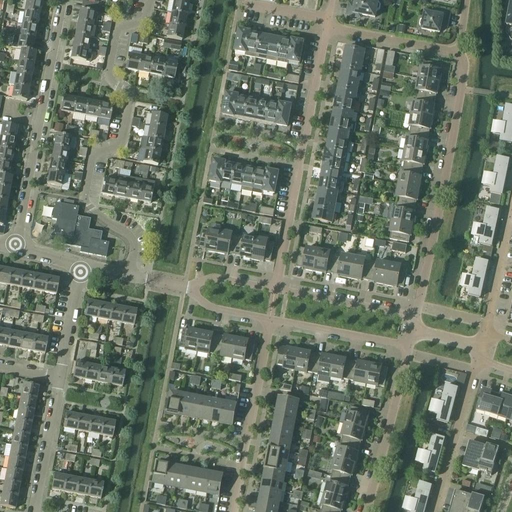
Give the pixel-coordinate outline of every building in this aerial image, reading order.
[(39,16),(41,3),(26,0),(24,13),(39,16)] [(379,10),(380,6),(378,2),(369,0),(355,0),(354,7),(348,6),(346,16),(360,18),(361,16),(375,18),(376,13),(379,10)] [(92,10),(93,4),(82,2),(81,8),(92,10)] [(186,17),(188,5),(173,2),(171,14),(186,17)] [(77,23),(92,26),(94,13),(79,10),(77,23)] [(36,28),(39,16),(24,13),(21,25),(36,28)] [(449,15),(435,13),(434,15),(424,13),(423,19),(420,21),(419,26),(421,29),(421,30),(439,33),(441,24),(447,25),(449,15)] [(183,29),(186,17),(171,14),(168,26),(183,29)] [(90,38),(92,26),(77,23),(75,35),(90,38)] [(34,40),(36,28),(21,25),(19,37),(34,40)] [(181,41),(183,29),(168,26),(166,38),(181,41)] [(245,56),(250,33),(239,31),(235,52),(245,54),(245,56)] [(256,58),(260,34),(254,32),(254,35),(250,34),(250,33),(245,56),(256,58)] [(266,60),(271,38),(266,37),(267,35),(260,34),(256,58),(266,60)] [(87,50),(90,38),(75,35),(72,47),(87,50)] [(277,63),(282,38),(275,36),(275,39),(271,38),(266,60),(277,63)] [(32,52),(34,40),(19,37),(17,49),(35,53),(36,53),(32,52)] [(287,65),(292,41),(291,42),(287,41),(288,39),(282,38),(277,63),(287,65)] [(292,41),(287,65),(288,65),(288,62),(299,64),(303,44),(298,43),(298,42),(292,41)] [(180,44),(172,43),(171,50),(179,52),(180,44)] [(87,54),(87,50),(72,47),(70,60),(89,63),(90,61),(91,58),(90,55),(87,54)] [(33,65),(35,53),(17,49),(16,50),(20,50),(18,62),(33,65)] [(344,59),(362,63),(364,52),(346,49),(344,59)] [(382,66),(384,51),(377,50),(375,65),(382,66)] [(392,68),(395,53),(388,52),(385,66),(392,68)] [(137,73),(140,58),(127,55),(124,70),(137,73)] [(149,75),(152,60),(140,58),(137,73),(149,75)] [(360,73),(362,63),(344,59),(342,69),(360,73)] [(161,77),(164,62),(152,60),(149,75),(161,77)] [(418,79),(439,83),(442,72),(440,71),(441,65),(422,61),(421,68),(420,68),(418,79)] [(31,77),(33,65),(18,62),(16,74),(31,77)] [(164,62),(161,77),(174,80),(176,65),(164,62)] [(358,83),(360,73),(342,69),(340,79),(358,83)] [(28,90),(31,77),(16,74),(15,76),(10,75),(8,86),(28,90)] [(285,75),(284,82),(298,84),(300,77),(285,75)] [(356,93),(358,83),(340,79),(338,89),(356,93)] [(437,95),(439,83),(418,79),(416,91),(417,91),(416,97),(435,101),(436,95),(437,95)] [(381,87),(380,91),(384,91),(390,92),(391,86),(381,84),(381,87)] [(26,102),(28,90),(8,86),(7,87),(13,89),(11,99),(26,102)] [(355,103),(356,93),(338,89),(336,99),(355,103)] [(233,117),(237,96),(226,94),(222,115),(233,117)] [(244,121),(248,96),(247,100),(237,98),(238,97),(237,96),(233,117),(238,118),(237,119),(244,121)] [(254,121),(259,98),(248,96),(244,121),(250,122),(250,121),(254,121)] [(72,114),(75,99),(63,97),(62,102),(61,102),(61,103),(62,103),(60,112),(72,114)] [(434,107),(435,101),(416,97),(415,103),(413,103),(411,115),(433,119),(435,107),(434,107)] [(265,125),(270,100),(259,98),(254,121),(259,122),(259,123),(265,125)] [(84,117),(87,102),(75,99),(72,114),(84,117)] [(353,113),(355,103),(336,99),(334,109),(353,113)] [(276,126),(280,102),(270,100),(265,125),(271,126),(271,125),(276,126)] [(97,119),(99,104),(87,102),(84,117),(97,119)] [(280,102),(276,126),(287,128),(291,107),(280,105),(280,102)] [(109,121),(112,106),(99,104),(97,119),(109,121)] [(511,107),(506,106),(505,114),(503,125),(494,123),(492,135),(501,136),(500,143),(511,144),(511,137),(511,107)] [(351,123),(353,113),(334,109),(332,119),(351,123)] [(164,129),(166,117),(151,114),(149,127),(164,129)] [(431,131),(433,119),(411,115),(409,127),(410,127),(409,133),(428,136),(429,130),(431,131)] [(351,123),(332,119),(330,129),(354,134),(355,124),(351,123)] [(0,135),(0,137),(15,140),(17,128),(2,125),(0,135)] [(162,141),(164,129),(149,127),(147,139),(162,141)] [(353,134),(354,134),(330,129),(328,139),(351,144),(351,143),(347,142),(349,133),(353,134)] [(427,143),(428,136),(409,133),(408,139),(407,139),(405,151),(426,155),(429,143),(427,143)] [(53,148),(68,150),(70,138),(55,135),(53,148)] [(0,149),(12,152),(15,140),(0,137),(0,149)] [(159,154),(162,141),(147,139),(144,151),(159,154)] [(349,154),(351,144),(328,139),(326,149),(349,154)] [(66,163),(68,150),(53,148),(51,160),(66,163)] [(0,162),(10,164),(12,152),(0,149),(0,162)] [(349,154),(326,149),(324,159),(345,163),(347,154),(349,154)] [(157,166),(159,154),(144,151),(142,163),(157,166)] [(424,166),(426,155),(405,151),(403,162),(404,163),(403,168),(422,172),(423,166),(424,166)] [(494,176),(485,175),(483,186),(491,188),(490,194),(501,196),(502,188),(503,186),(504,186),(505,184),(505,182),(504,181),(506,168),(509,169),(511,161),(497,158),(494,176)] [(343,173),(345,163),(324,159),(323,169),(343,173)] [(63,175),(66,163),(51,160),(48,172),(63,175)] [(221,184),(224,163),(213,161),(210,182),(221,184)] [(0,175),(8,177),(10,164),(0,162),(0,175)] [(231,185),(235,164),(229,163),(229,164),(224,163),(221,184),(221,183),(231,185)] [(241,191),(246,167),(241,166),(242,165),(235,164),(231,185),(242,187),(241,191)] [(252,193),(257,168),(250,167),(250,168),(246,167),(241,191),(252,193)] [(257,168),(252,193),(262,195),(263,192),(267,171),(262,170),(263,169),(257,168)] [(420,178),(422,172),(403,168),(401,174),(400,174),(398,186),(420,190),(422,178),(420,178)] [(343,174),(343,173),(323,169),(321,179),(343,184),(343,183),(339,183),(341,173),(343,174)] [(267,171),(263,192),(274,194),(278,173),(267,171)] [(61,187),(63,175),(48,172),(46,184),(61,187)] [(7,177),(8,177),(0,175),(0,188),(9,190),(11,177),(7,177)] [(113,197),(117,176),(115,182),(103,180),(100,195),(113,197)] [(125,200),(129,178),(117,176),(113,197),(125,200)] [(137,202),(141,180),(129,178),(125,200),(137,202)] [(341,194),(343,184),(321,179),(319,189),(341,194)] [(141,180),(137,202),(150,204),(154,183),(141,180)] [(418,202),(420,190),(398,186),(396,198),(397,198),(396,204),(415,207),(416,201),(418,202)] [(0,200),(7,202),(9,190),(0,188),(0,200)] [(341,194),(319,189),(317,199),(335,203),(337,193),(341,194)] [(333,213),(335,203),(317,199),(315,209),(333,213)] [(52,217),(51,220),(56,221),(54,234),(58,235),(59,235),(63,236),(61,244),(60,245),(80,249),(79,253),(87,254),(87,255),(87,254),(105,258),(108,244),(99,242),(101,233),(87,231),(89,220),(85,219),(76,217),(78,209),(78,208),(60,205),(55,204),(52,217)] [(248,213),(250,204),(249,204),(249,208),(242,206),(241,211),(248,213)] [(250,204),(248,213),(255,214),(256,206),(250,204)] [(414,213),(415,207),(396,204),(395,210),(394,210),(392,221),(413,225),(415,214),(414,213)] [(273,217),(274,210),(260,208),(259,215),(273,217)] [(331,223),(333,213),(315,209),(313,220),(331,223)] [(475,225),(472,237),(475,238),(481,239),(480,245),(490,247),(492,239),(492,237),(494,237),(495,235),(495,234),(493,232),(496,219),(498,220),(499,220),(500,212),(487,209),(486,217),(484,227),(477,226),(475,225)] [(270,226),(271,220),(260,218),(258,224),(270,226)] [(411,237),(413,225),(392,221),(389,233),(391,233),(389,240),(408,243),(410,237),(411,237)] [(322,230),(313,228),(310,227),(309,233),(321,236),(322,230)] [(216,254),(220,232),(208,230),(208,231),(202,230),(198,249),(205,250),(204,251),(216,254)] [(234,256),(238,235),(220,232),(216,254),(228,256),(228,255),(234,256)] [(251,260),(256,239),(238,235),(234,256),(240,257),(240,258),(251,260)] [(256,239),(251,260),(263,263),(263,261),(270,262),(274,243),(267,242),(267,241),(256,239)] [(407,246),(404,245),(393,243),(391,252),(405,254),(407,246)] [(314,272),(318,251),(306,248),(306,250),(299,248),(296,267),(302,269),(302,270),(314,272)] [(332,274),(335,255),(329,254),(329,253),(318,251),(314,272),(325,275),(326,273),(332,274)] [(349,279),(353,258),(341,255),(341,256),(335,255),(332,274),(337,275),(337,277),(349,279)] [(367,281),(371,262),(365,261),(365,260),(353,258),(349,279),(361,281),(361,280),(367,281)] [(488,271),(490,263),(476,260),(475,268),(472,278),(464,276),(461,288),(470,290),(468,296),(479,299),(481,290),(481,288),(483,288),(484,286),(484,285),(482,284),(485,270),(487,271),(488,271)] [(385,286),(389,264),(377,262),(377,263),(371,262),(367,281),(373,282),(373,284),(385,286)] [(389,264),(385,286),(396,288),(397,287),(403,288),(407,269),(400,268),(401,267),(389,264)] [(0,284),(6,286),(9,270),(0,268),(0,284)] [(19,288),(22,273),(9,270),(6,286),(19,288)] [(31,291),(34,275),(22,273),(19,288),(31,291)] [(43,293),(46,278),(34,275),(31,291),(43,293)] [(55,296),(58,280),(46,278),(43,293),(55,296)] [(96,320),(99,304),(87,302),(84,317),(96,320)] [(108,322),(111,306),(99,304),(96,320),(108,322)] [(121,324),(124,309),(111,306),(108,322),(121,324)] [(124,309),(121,324),(133,327),(136,311),(124,309)] [(197,353),(201,331),(189,329),(189,330),(183,329),(179,348),(185,349),(185,351),(197,353)] [(0,346),(7,348),(10,332),(0,330),(0,346)] [(215,355),(219,336),(213,335),(213,333),(201,331),(197,353),(209,355),(209,354),(215,355)] [(19,350),(23,335),(10,332),(7,348),(19,350)] [(32,353),(35,337),(23,335),(19,350),(32,353)] [(232,360),(236,338),(225,336),(224,337),(219,336),(215,355),(221,356),(221,357),(232,360)] [(44,355),(47,339),(35,337),(32,353),(44,355)] [(236,338),(232,360),(244,362),(244,361),(251,362),(254,343),(248,342),(248,340),(236,338)] [(295,372),(299,350),(287,348),(287,349),(280,348),(277,367),(283,368),(283,369),(295,372)] [(312,374),(316,355),(310,354),(311,352),(299,350),(295,372),(306,374),(307,373),(312,374)] [(330,378),(334,357),(322,354),(322,356),(316,355),(312,374),(318,375),(318,376),(330,378)] [(348,381),(352,362),(346,360),(346,359),(334,357),(330,378),(342,381),(342,379),(348,381)] [(366,385),(370,364),(358,361),(358,363),(352,362),(348,381),(354,382),(354,383),(366,385)] [(84,381),(87,365),(75,363),(72,379),(84,381)] [(370,364),(366,385),(377,387),(378,386),(384,388),(388,369),(381,367),(381,366),(370,364)] [(97,383),(99,368),(87,365),(84,381),(97,383)] [(109,386),(112,370),(99,368),(97,383),(109,386)] [(112,370),(109,386),(121,388),(124,373),(112,370)] [(456,381),(455,387),(461,389),(463,380),(458,379),(457,382),(456,381)] [(20,397),(36,400),(38,387),(22,384),(20,397)] [(291,393),(292,387),(280,385),(279,391),(291,393)] [(457,397),(459,389),(446,386),(444,394),(442,404),(433,401),(430,413),(438,415),(437,421),(447,424),(449,416),(450,414),(452,414),(453,412),(452,410),(451,409),(454,396),(457,397)] [(319,391),(318,398),(326,399),(327,393),(327,392),(319,391)] [(490,415),(496,394),(485,391),(483,398),(480,397),(476,411),(490,415)] [(178,415),(182,395),(171,393),(168,407),(167,406),(165,414),(173,416),(173,415),(178,415)] [(506,420),(511,406),(508,406),(510,399),(496,394),(490,415),(506,420)] [(188,417),(192,397),(182,395),(178,415),(188,417)] [(33,412),(36,400),(20,397),(18,409),(33,412)] [(199,420),(203,399),(192,397),(188,417),(199,420)] [(210,422),(214,401),(203,399),(199,420),(210,422)] [(296,412),(298,402),(279,399),(277,409),(296,412)] [(327,408),(328,401),(321,400),(320,407),(327,408)] [(373,409),(374,403),(363,400),(362,406),(373,409)] [(221,424),(225,403),(214,401),(210,422),(221,424)] [(225,403),(221,424),(231,426),(235,405),(225,403)] [(344,425),(365,431),(369,419),(368,419),(369,412),(350,407),(349,413),(348,413),(344,425)] [(31,424),(33,412),(18,409),(15,421),(31,424)] [(294,422),(296,412),(277,409),(275,419),(294,422)] [(75,432),(78,416),(65,414),(62,429),(75,432)] [(87,434),(90,418),(78,416),(75,432),(87,434)] [(99,436),(102,421),(90,418),(87,434),(99,436)] [(292,432),(294,422),(275,419),(273,429),(292,432)] [(29,436),(31,424),(15,421),(13,433),(29,436)] [(102,421),(99,436),(112,439),(115,423),(102,421)] [(362,442),(365,431),(344,425),(341,436),(342,437),(340,442),(359,448),(361,442),(362,442)] [(488,432),(485,431),(476,428),(475,434),(486,438),(488,432)] [(290,442),(292,432),(273,429),(271,439),(290,442)] [(492,432),(491,438),(499,440),(501,434),(492,432)] [(26,449),(29,436),(13,433),(10,446),(26,449)] [(444,447),(446,439),(433,436),(431,444),(428,454),(420,452),(416,463),(425,465),(423,472),(434,474),(436,467),(436,466),(436,464),(438,464),(439,463),(439,461),(438,460),(441,447),(444,447)] [(288,452),(290,442),(271,439),(269,449),(288,452)] [(358,454),(359,448),(340,442),(339,448),(338,448),(334,459),(356,465),(359,454),(358,454)] [(485,452),(479,472),(480,470),(487,471),(486,474),(487,474),(490,475),(490,476),(491,476),(499,449),(487,445),(486,447),(469,442),(468,448),(485,452)] [(24,461),(26,449),(10,446),(8,458),(24,461)] [(462,467),(479,472),(485,452),(468,448),(465,457),(462,467)] [(286,463),(288,452),(269,449),(267,459),(286,463)] [(21,473),(24,461),(8,458),(6,470),(21,473)] [(284,473),(286,463),(267,459),(265,469),(284,473)] [(352,477),(356,465),(334,459),(331,471),(332,471),(331,477),(350,482),(351,477),(352,477)] [(164,486),(168,466),(164,465),(164,464),(156,462),(155,470),(156,470),(153,484),(164,486)] [(175,488),(179,468),(168,466),(164,486),(175,488)] [(186,490),(190,470),(179,468),(175,488),(186,490)] [(283,483),(284,473),(265,469),(263,479),(283,483)] [(19,485),(21,473),(6,470),(3,482),(19,485)] [(196,492),(200,472),(190,470),(186,490),(196,492)] [(207,494),(211,474),(200,472),(196,492),(207,494)] [(211,474),(207,494),(218,496),(222,476),(211,474)] [(63,493),(66,477),(53,475),(50,491),(63,493)] [(75,495),(78,480),(66,477),(63,493),(75,495)] [(348,488),(350,482),(331,477),(329,483),(328,483),(325,494),(346,500),(349,489),(348,488)] [(281,493),(283,483),(263,479),(261,489),(281,493)] [(87,498),(90,482),(78,480),(75,495),(87,498)] [(17,498),(19,485),(3,482),(1,495),(17,498)] [(90,482),(87,498),(100,500),(103,484),(90,482)] [(431,495),(433,487),(420,483),(418,491),(415,501),(407,499),(404,510),(406,511),(409,511),(423,511),(424,511),(425,511),(426,511),(426,510),(426,509),(426,508),(425,507),(428,494),(431,495)] [(279,503),(281,493),(261,489),(259,499),(279,503)] [(470,502),(467,511),(480,511),(484,498),(472,495),(472,497),(455,492),(453,497),(470,502)] [(342,511),(346,500),(325,494),(321,506),(322,506),(321,511),(341,511),(342,511)] [(0,507),(14,510),(17,498),(1,495),(0,500),(0,507)] [(448,511),(467,511),(470,502),(453,497),(450,507),(448,511)] [(272,511),(276,511),(279,503),(259,499),(258,509),(272,511)]
